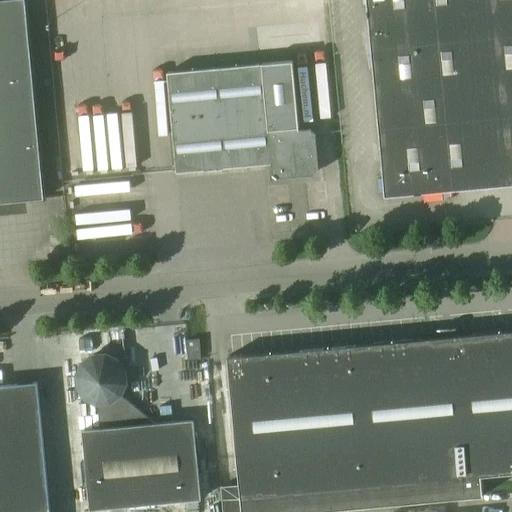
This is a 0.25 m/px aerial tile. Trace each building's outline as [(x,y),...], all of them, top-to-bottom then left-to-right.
[(0,0),(0,202),(44,198),(25,0),(0,0)] [(511,182),(511,0),(367,0),(385,195),(511,182)] [(299,131),(293,61),(167,73),(176,172),(272,163),(273,173),(278,178),(313,174),(317,169),(314,134),(309,130),(299,131)] [(136,102),(68,105),(71,171),(139,169),(136,102)] [(511,472),(511,330),(508,331),(425,339),(227,357),(241,511),(304,511),(482,495),(480,475),(511,472)] [(198,340),(193,340),(186,341),(188,360),(200,359),(198,340)] [(94,348),(94,355),(92,355),(82,363),(76,374),(78,387),(85,398),(97,403),(100,428),(82,430),(90,509),(201,499),(193,419),(154,423),(120,395),(126,383),(124,370),(117,359),(105,354),(103,354),(103,347),(94,348)] [(0,385),(0,511),(49,511),(37,382),(0,385)]
